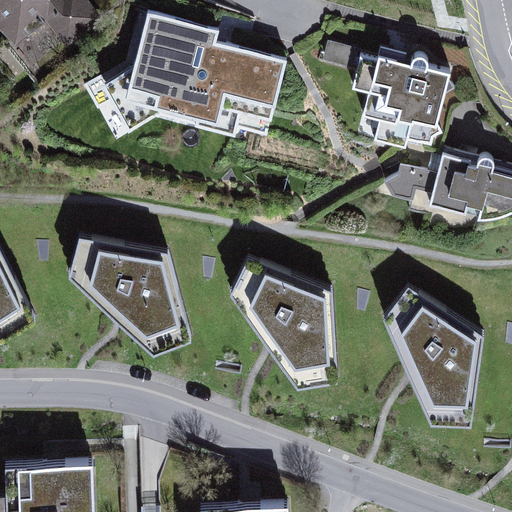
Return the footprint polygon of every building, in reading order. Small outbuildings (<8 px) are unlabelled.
[(0,0),(0,34),(13,51),(44,28),(56,44),(96,14),(85,0),(68,0),(67,1),(65,0),(0,0)] [(213,23),(148,6),(127,87),(215,109),(222,82),(271,94),(282,54),(209,36),(213,23)] [(379,62),(361,58),(354,86),(367,90),(361,115),(382,120),(377,138),(405,145),(407,136),(431,142),(449,69),(381,53),(379,62)] [(373,139),(377,122),(362,118),(357,135),(373,139)] [(511,169),(443,150),(430,199),(482,218),(511,210),(511,169)] [(0,236),(0,337),(6,342),(43,318),(0,236)] [(176,252),(77,236),(71,277),(116,316),(164,358),(205,341),(176,252)] [(339,289),(245,252),(231,291),(270,343),(305,390),(348,382),(339,289)] [(489,331),(404,279),(382,315),(411,372),(438,425),(481,425),(489,331)] [(100,511),(98,457),(2,461),(4,511),(100,511)] [(290,511),(290,498),(206,502),(206,511),(290,511)]
